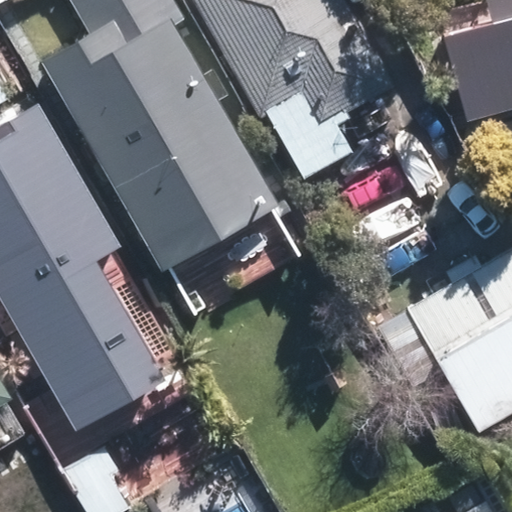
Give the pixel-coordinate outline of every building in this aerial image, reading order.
[(275,204),(171,22),(178,18),(167,0),(70,0),(91,36),(43,63),(161,269),(275,204)] [(193,0),(268,128),(273,126),(309,189),(360,159),(343,130),(402,96),(345,0),(193,0)] [(511,0),(477,0),(484,22),(437,34),(459,118),(511,104),(511,0)] [(0,293),(81,433),(165,385),(92,259),(117,245),(35,104),(0,124),(0,293)] [(511,246),(400,311),(471,433),(511,409),(511,246)] [(100,441),(56,467),(82,511),(121,511),(137,503),(100,441)]
